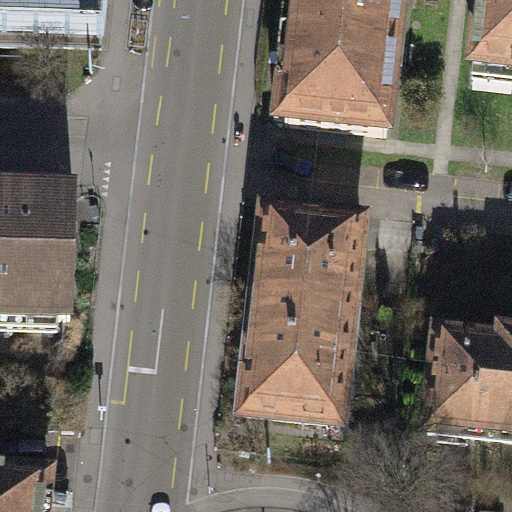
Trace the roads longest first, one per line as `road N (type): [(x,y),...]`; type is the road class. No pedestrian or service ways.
road 1 (secondary): [(139,511),(180,155)]
road 2 (residential): [(180,155),(0,146)]
road 3 (secondary): [(180,155),(197,0)]
